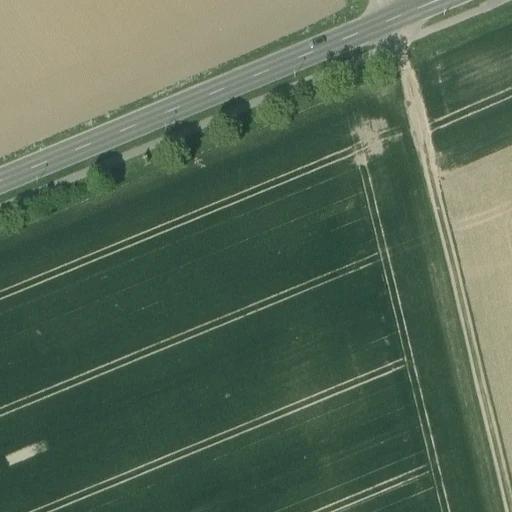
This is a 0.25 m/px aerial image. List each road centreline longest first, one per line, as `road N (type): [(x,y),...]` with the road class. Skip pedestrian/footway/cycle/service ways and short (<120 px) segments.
road 1 (track): [(511,490),(382,0)]
road 2 (tertiary): [(0,182),(423,0)]
